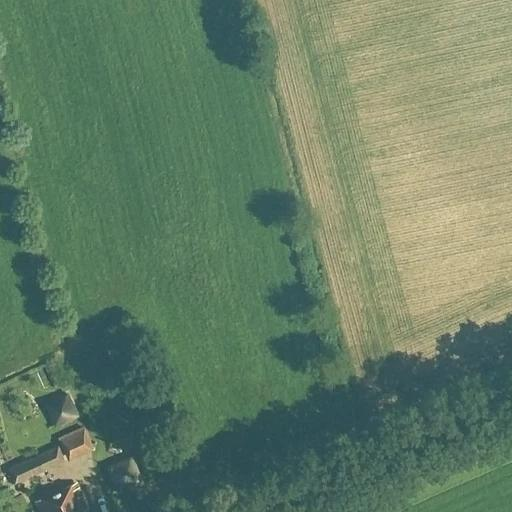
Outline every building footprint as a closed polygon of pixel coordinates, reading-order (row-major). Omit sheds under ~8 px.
[(56,425),(79,415),(70,392),(46,401),(56,425)] [(80,422),(54,431),(62,454),(88,445),(80,422)] [(58,445),(10,467),(16,480),(64,459),(58,445)] [(120,461),(108,465),(114,481),(126,477),(120,461)] [(90,511),(77,483),(38,500),(42,511),(90,511)]
